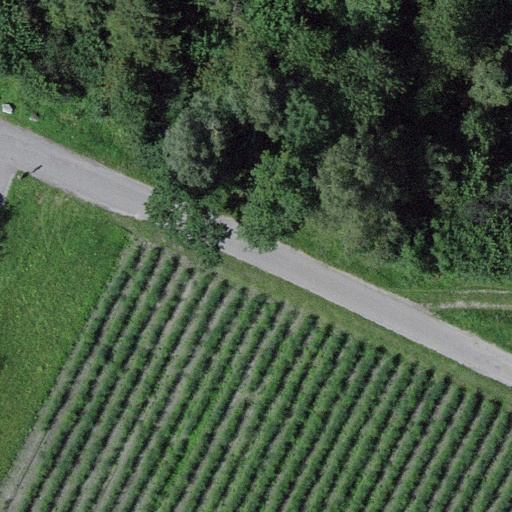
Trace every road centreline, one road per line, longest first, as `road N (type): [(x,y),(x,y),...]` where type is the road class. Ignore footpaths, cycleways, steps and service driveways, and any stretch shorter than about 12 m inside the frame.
road 1 (track): [(511,374),(389,310),(0,145)]
road 2 (track): [(511,296),(389,310)]
